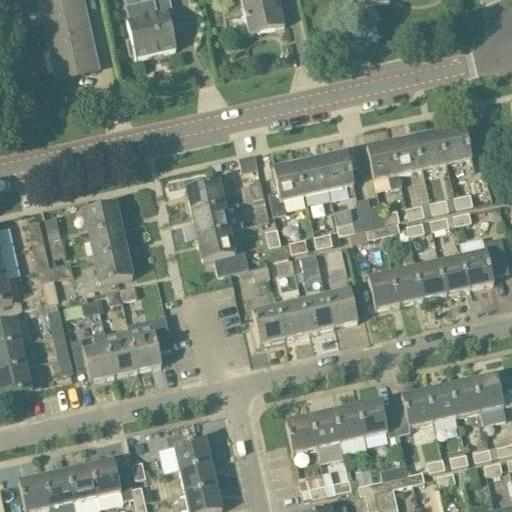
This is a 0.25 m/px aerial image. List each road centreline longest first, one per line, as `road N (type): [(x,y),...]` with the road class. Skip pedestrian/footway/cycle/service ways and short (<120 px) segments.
road 1 (secondary): [(0,172),(511,55)]
road 2 (residential): [(233,390),(511,327)]
road 3 (residential): [(0,441),(233,390)]
road 4 (residential): [(262,511),(233,390)]
